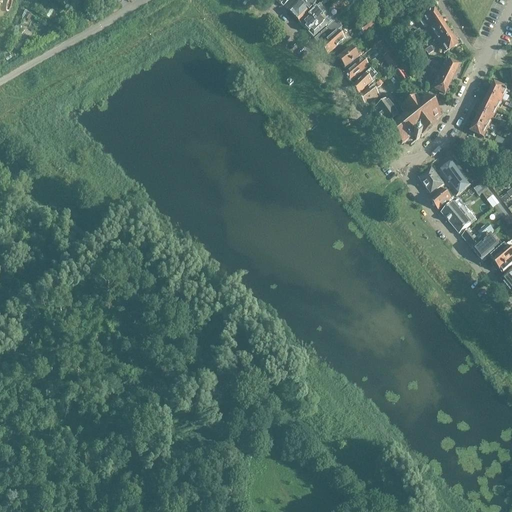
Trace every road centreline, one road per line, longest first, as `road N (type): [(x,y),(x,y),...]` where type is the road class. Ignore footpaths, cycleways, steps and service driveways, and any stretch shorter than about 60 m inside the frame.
road 1 (residential): [(426,154),(395,161),(328,63),(262,0)]
road 2 (residential): [(511,300),(410,180),(426,154)]
